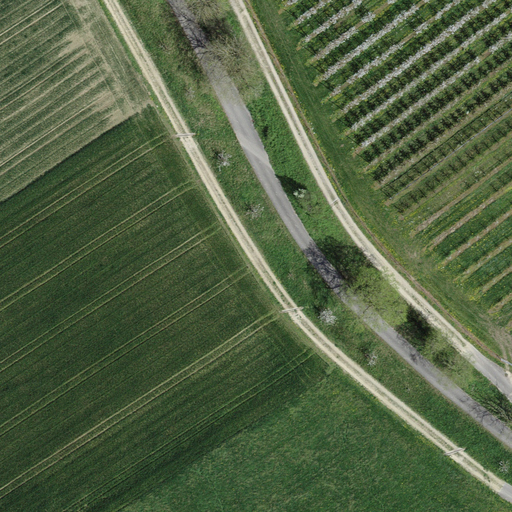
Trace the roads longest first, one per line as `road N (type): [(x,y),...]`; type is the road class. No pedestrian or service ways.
road 1 (track): [(511,497),(419,431),(287,304),(99,0)]
road 2 (track): [(511,441),(405,349),(292,225),(168,0)]
road 3 (track): [(237,0),(290,99),(419,287),(502,382)]
